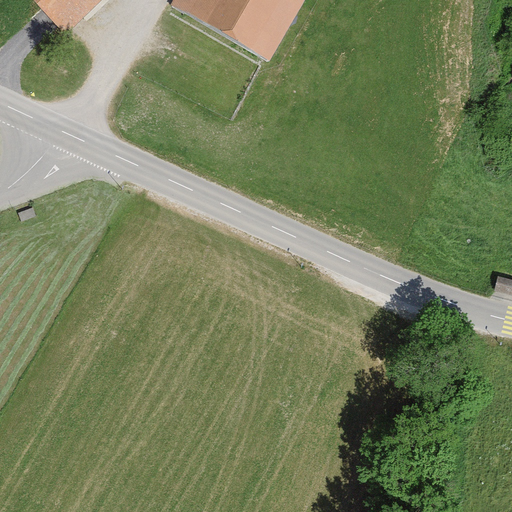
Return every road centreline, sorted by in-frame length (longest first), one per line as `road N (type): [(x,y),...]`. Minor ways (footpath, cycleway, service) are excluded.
road 1 (unclassified): [(511,319),(416,289),(0,100)]
road 2 (track): [(152,0),(68,129)]
